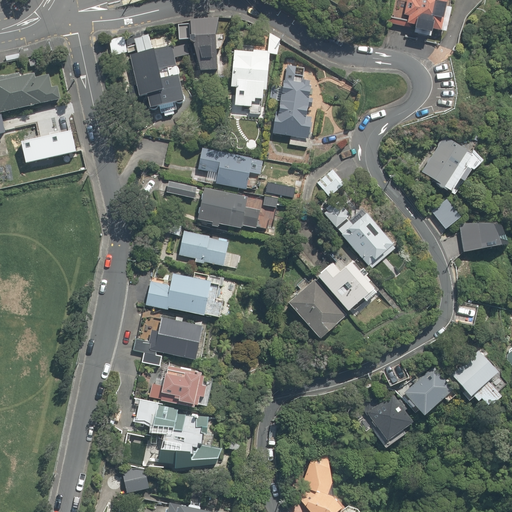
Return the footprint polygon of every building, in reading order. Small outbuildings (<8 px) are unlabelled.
[(395,0),(391,21),(415,26),(414,31),(435,35),(436,30),(448,32),(452,7),(448,6),(448,0),(395,0)] [(191,21),(191,24),(180,26),(181,41),(193,40),(198,73),(218,70),(215,49),(223,48),(222,33),(218,34),(216,18),(206,18),(191,21)] [(271,35),(270,51),(254,49),(253,54),(237,53),(233,88),(239,89),(237,108),(250,110),(250,116),(263,117),(270,56),(278,57),(280,40),(271,35)] [(126,38),(110,40),(113,57),(129,55),(126,38)] [(174,48),(172,38),(151,43),(150,38),(136,41),(140,57),(131,59),(141,102),(150,100),(152,111),(186,103),(177,61),(194,57),(191,44),(174,48)] [(310,84),(298,82),(299,76),(303,77),(305,67),(290,65),(288,76),(293,76),(293,81),(284,80),(278,116),(274,115),(271,134),(307,140),(311,118),(305,117),(310,84)] [(0,106),(1,113),(59,101),(56,87),(51,88),(49,75),(35,78),(34,73),(0,80),(0,106)] [(57,137),(54,138),(50,123),(35,126),(37,133),(23,136),(25,145),(29,144),(35,172),(43,171),(44,174),(60,170),(57,154),(61,153),(57,137)] [(22,129),(2,133),(7,158),(27,153),(25,145),(23,136),(22,129)] [(468,139),(461,150),(444,140),(422,174),(452,193),(468,168),(475,172),(488,152),(468,139)] [(262,158),(203,147),(199,171),(219,175),(217,183),(245,189),(248,172),(259,174),(262,158)] [(344,182),(334,170),(317,186),(328,197),(344,182)] [(198,185),(170,181),(168,194),(196,198),(198,185)] [(196,220),(211,222),(210,226),(219,228),(220,225),(241,228),(241,225),(257,227),(259,210),(245,208),(246,198),(200,192),(196,220)] [(277,209),(279,197),(270,196),(270,192),(265,192),(263,207),(277,209)] [(459,218),(443,200),(430,211),(446,229),(459,218)] [(338,202),(325,215),(337,228),(350,215),(338,202)] [(351,220),(339,230),(370,269),(394,250),(366,215),(354,225),(351,220)] [(499,222),(461,227),(464,254),(503,249),(499,222)] [(228,253),(230,241),(182,234),(179,255),(193,257),(193,262),(236,269),(238,254),(228,253)] [(378,293),(341,245),(328,254),(336,264),(320,276),(347,311),(363,299),(366,302),(378,293)] [(193,279),(172,276),(171,279),(141,274),(135,304),(168,309),(168,307),(228,318),(235,280),(194,273),(193,279)] [(346,318),(314,281),(289,303),(321,340),(346,318)] [(147,354),(145,363),(160,366),(163,354),(197,361),(204,327),(161,318),(159,330),(141,327),(136,352),(147,354)] [(506,383),(477,349),(449,373),(470,398),(475,395),(488,410),(500,399),(495,393),(506,383)] [(511,351),(501,358),(511,374),(511,351)] [(150,383),(148,398),(207,409),(213,374),(167,366),(163,385),(150,383)] [(404,395),(408,399),(407,400),(414,408),(415,407),(425,418),(454,393),(433,369),(404,395)] [(399,397),(396,399),(389,390),(363,410),(387,441),(413,421),(405,411),(408,408),(399,397)] [(194,470),(195,465),(220,463),(222,451),(202,447),(206,421),(175,416),(177,406),(139,400),(136,420),(153,423),(151,432),(165,434),(160,464),(194,470)] [(143,466),(122,472),(128,493),(148,487),(143,466)] [(303,501),(310,511),(339,511),(321,488),(303,501)]
